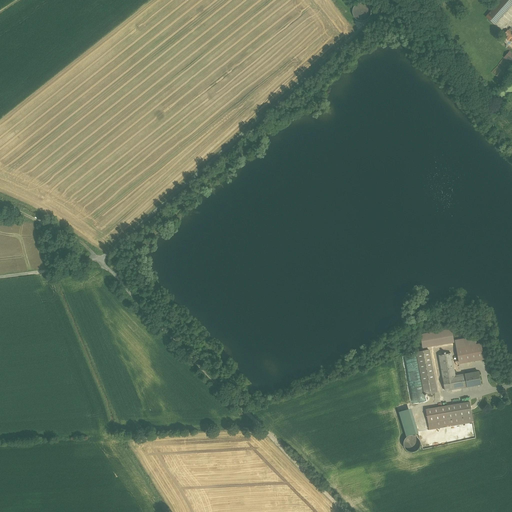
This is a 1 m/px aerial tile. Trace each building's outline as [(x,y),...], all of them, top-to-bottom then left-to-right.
[(511,0),(501,0),(486,17),(494,24),(511,4),(511,0)] [(451,329),(421,334),(423,347),(454,342),(451,329)] [(481,344),(457,348),(459,363),(484,359),(481,344)] [(429,350),(417,352),(425,394),(437,392),(429,350)] [(451,353),(439,355),(443,378),(445,390),(467,386),(465,374),(455,376),(451,353)] [(479,372),(465,374),(467,386),(467,387),(481,384),(479,372)] [(470,402),(427,409),(430,430),(473,422),(470,402)] [(409,411),(399,413),(406,438),(415,435),(409,411)] [(420,449),(421,446),(420,442),(418,440),(415,438),(412,437),(409,438),(406,440),(404,443),(403,446),(404,449),(406,452),(409,454),(412,454),(415,454),(418,452),(420,449)] [(320,447),(311,452),(314,458),(313,458),(316,465),(321,463),(321,464),(324,462),(325,463),(328,462),(320,447)]
